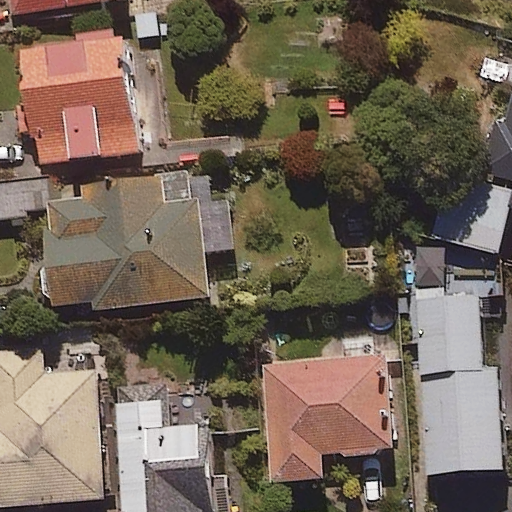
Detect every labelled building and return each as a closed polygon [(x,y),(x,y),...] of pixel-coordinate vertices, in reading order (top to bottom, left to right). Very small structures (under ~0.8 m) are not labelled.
[(137,0),(17,0),(19,22),(139,13),(137,0)] [(49,173),(83,170),(84,180),(118,177),(117,167),(150,164),(141,58),(37,67),(41,115),(25,116),(27,139),(46,138),(49,173)] [(511,68),(494,63),(440,247),(508,267),(511,254),(511,68)] [(0,228),(57,223),(54,192),(0,196),(0,228)] [(199,219),(197,195),(57,204),(64,312),(102,309),(102,318),(216,311),(213,265),(242,264),(239,216),(199,219)] [(494,383),(489,309),(426,314),(439,492),(511,486),(511,428),(509,381),(494,383)] [(52,385),(52,360),(0,359),(0,511),(109,511),(111,386),(52,385)] [(400,465),(397,367),(274,371),(278,491),(332,490),(331,468),(400,465)] [(139,511),(222,511),(220,444),(181,446),(179,417),(135,419),(139,511)]
